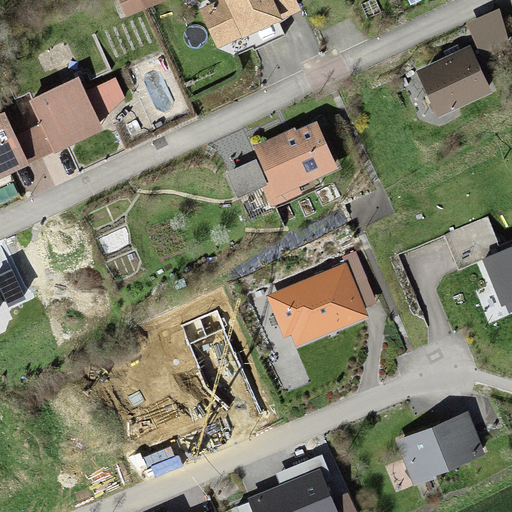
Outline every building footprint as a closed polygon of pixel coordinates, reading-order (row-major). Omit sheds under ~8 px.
[(218,0),(199,9),(218,48),(301,9),(296,0),(218,0)] [(472,44),(419,70),(441,111),(493,85),(472,44)] [(46,124),(59,150),(105,129),(82,79),(36,100),(46,124)] [(0,115),(0,176),(32,162),(20,136),(9,111),(0,115)] [(318,119),(256,148),(276,191),(338,162),(318,119)] [(20,136),(32,162),(59,150),(46,124),(20,136)] [(511,247),(482,260),(501,306),(511,301),(511,247)] [(345,263),(268,295),(285,334),(291,332),(296,345),(367,316),(345,263)] [(465,414),(397,439),(413,482),(481,456),(465,414)] [(337,511),(320,469),(248,498),(253,511),(337,511)]
